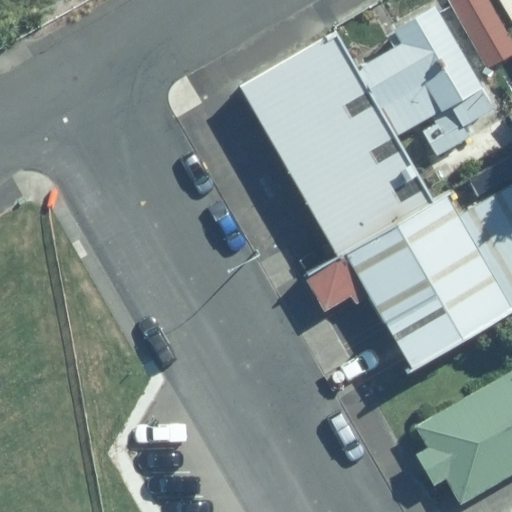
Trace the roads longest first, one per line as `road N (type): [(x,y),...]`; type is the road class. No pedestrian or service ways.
road 1 (unclassified): [(76,83),(319,511)]
road 2 (unclassified): [(223,0),(76,83)]
